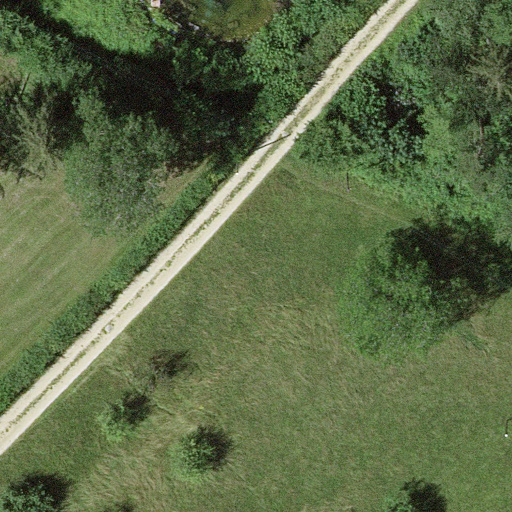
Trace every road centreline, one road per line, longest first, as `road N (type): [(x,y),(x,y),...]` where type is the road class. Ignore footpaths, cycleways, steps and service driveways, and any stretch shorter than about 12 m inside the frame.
road 1 (track): [(0,434),(270,152),(402,0)]
road 2 (track): [(511,255),(270,152)]
